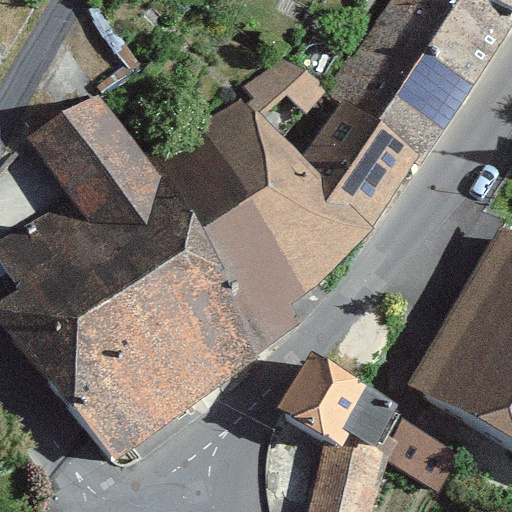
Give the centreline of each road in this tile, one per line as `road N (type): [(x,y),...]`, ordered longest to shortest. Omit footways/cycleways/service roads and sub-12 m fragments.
road 1 (residential): [(108,511),(0,375),(0,120),(58,0)]
road 2 (residential): [(511,79),(365,289),(180,478)]
